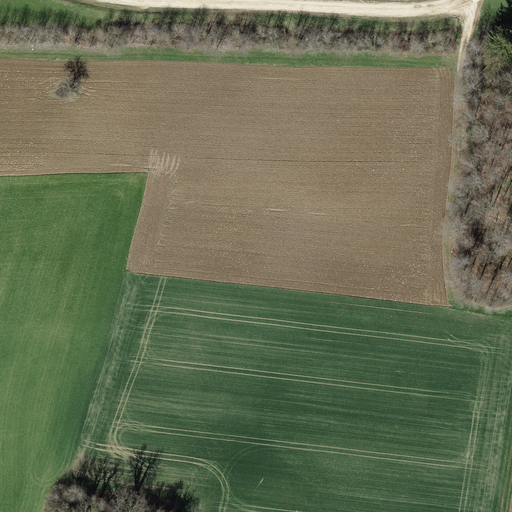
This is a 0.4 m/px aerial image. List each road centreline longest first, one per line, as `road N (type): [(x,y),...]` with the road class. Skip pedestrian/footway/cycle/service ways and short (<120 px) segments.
road 1 (track): [(474,0),(445,272),(464,307),(511,314)]
road 2 (track): [(463,0),(144,0)]
